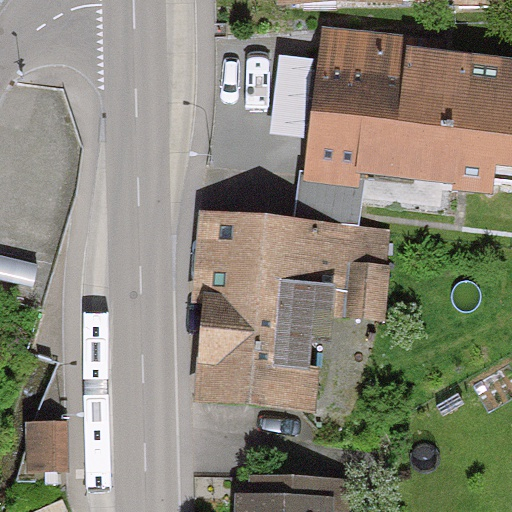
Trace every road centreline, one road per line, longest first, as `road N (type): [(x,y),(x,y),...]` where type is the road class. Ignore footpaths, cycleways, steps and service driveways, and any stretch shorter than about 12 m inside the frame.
road 1 (tertiary): [(148,511),(135,4)]
road 2 (residential): [(135,4),(83,6),(29,33),(0,60)]
